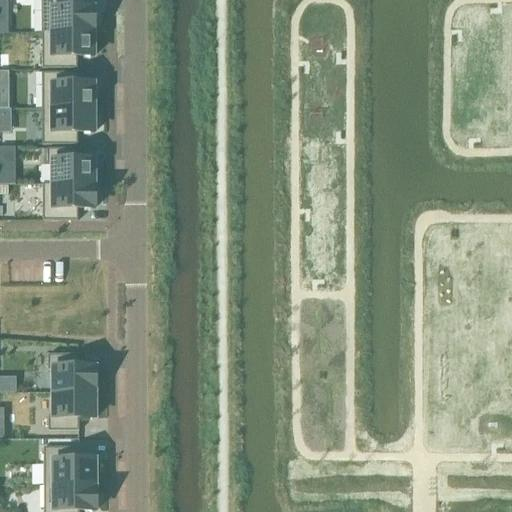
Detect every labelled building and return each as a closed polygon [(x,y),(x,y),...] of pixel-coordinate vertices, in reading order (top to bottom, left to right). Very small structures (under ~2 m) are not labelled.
[(76,0),(41,0),(41,34),(93,34),(93,10),(76,10),(76,0)] [(93,34),(41,34),(41,70),(77,70),(77,58),(93,58),(93,34)] [(8,73),(0,72),(0,86),(8,87),(8,73)] [(77,74),(41,74),(42,110),(93,110),(93,86),(77,86),(77,74)] [(93,110),(42,110),(42,146),(77,146),(77,134),(93,134),(93,110)] [(15,149),(0,148),(0,163),(15,163),(15,149)] [(77,150),(46,150),(46,165),(51,165),(51,185),(51,186),(93,186),(93,162),(77,162),(77,150)] [(51,185),(42,185),(42,222),(77,222),(77,210),(94,210),(93,186),(51,186),(51,185)] [(78,356),(47,356),(47,372),(52,372),(52,395),(94,394),(94,369),(78,369),(78,356)] [(15,379),(0,378),(0,393),(15,394),(15,379)] [(52,417),(47,417),(47,433),(78,433),(78,420),(94,419),(94,394),(52,395),(52,417)] [(78,449),(43,449),(43,487),(95,487),(94,462),(78,462),(78,449)] [(94,511),(95,487),(43,487),(42,511),(94,511)]
